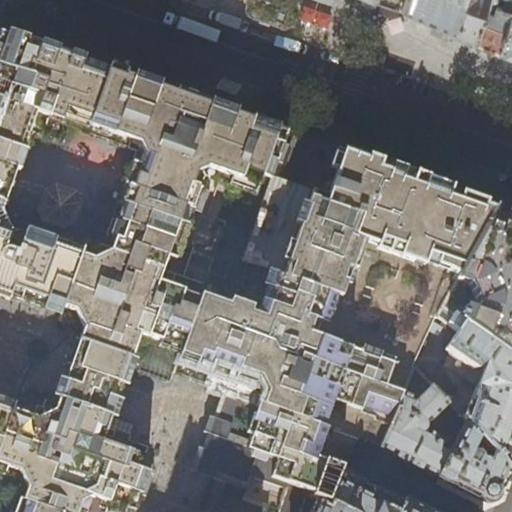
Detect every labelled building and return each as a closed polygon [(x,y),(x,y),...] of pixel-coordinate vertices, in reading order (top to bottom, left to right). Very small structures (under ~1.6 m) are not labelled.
[(280,0),(250,0),(244,17),(281,30),(287,13),(295,15),(296,12),(296,9),(295,6),(293,4),(291,2),(280,0)] [(400,12),(401,13),(404,0),(373,0),(373,3),(378,4),(400,11),(400,12)] [(406,13),(451,33),(460,0),(404,0),(401,13),(402,13),(402,12),(406,13)] [(469,43),(497,54),(511,11),(487,3),(487,0),(460,0),(451,33),(450,35),(469,43)] [(511,0),(487,0),(487,3),(511,11),(497,54),(502,56),(511,60),(511,0)] [(96,66),(18,38),(0,47),(0,139),(25,148),(36,115),(130,145),(140,159),(110,251),(94,260),(78,254),(60,306),(63,306),(64,332),(62,336),(70,339),(99,349),(130,361),(129,363),(138,366),(139,363),(173,375),(207,272),(211,262),(212,256),(187,248),(180,245),(192,210),(201,214),(209,191),(201,188),(203,181),(205,175),(256,193),(258,188),(267,161),(284,167),(290,148),(283,145),(287,132),(179,95),(96,66)] [(36,115),(25,148),(3,213),(12,232),(78,254),(94,260),(110,251),(140,159),(130,145),(36,115)] [(47,301),(60,306),(78,254),(12,232),(3,213),(25,148),(0,139),(0,288),(19,295),(46,305),(47,301)] [(461,275),(497,207),(483,202),(445,188),(436,185),(365,159),(344,152),(333,181),(325,205),(360,218),(353,238),(368,243),(404,255),(461,275)] [(207,272),(173,375),(195,383),(222,393),(208,434),(225,440),(207,491),(199,511),(265,511),(268,506),(245,498),(254,471),(300,484),(312,490),(313,497),(317,497),(317,500),(330,507),(347,469),(343,467),(353,442),(356,434),(381,447),(403,394),(387,388),(395,365),(353,350),(311,335),(316,322),(322,324),(333,295),(344,298),(353,271),(358,272),(368,243),(353,238),(360,218),(325,205),(333,181),(317,175),(302,217),(282,277),(275,275),(264,271),(258,290),(249,286),(230,280),(207,272)] [(511,212),(497,207),(461,275),(442,308),(511,355),(511,212)] [(511,355),(442,308),(438,316),(459,331),(446,350),(451,354),(444,364),(477,386),(467,414),(450,397),(446,401),(449,403),(467,421),(508,468),(511,457),(511,355)] [(99,349),(70,339),(55,381),(50,397),(79,407),(110,417),(115,402),(129,363),(130,361),(99,349)] [(430,424),(449,403),(446,401),(414,368),(403,394),(381,447),(485,500),(498,495),(506,475),(508,468),(467,421),(454,446),(430,434),(432,430),(430,424)] [(104,511),(107,504),(112,506),(121,509),(121,508),(132,511),(133,511),(136,504),(140,495),(145,497),(152,477),(139,472),(147,448),(128,441),(134,425),(110,417),(79,407),(50,397),(44,412),(38,409),(0,396),(0,467),(19,474),(27,493),(19,511),(104,511)] [(19,474),(0,467),(0,511),(19,511),(27,493),(19,474)] [(432,511),(381,486),(347,469),(330,507),(317,500),(316,500),(311,511),(432,511)]
